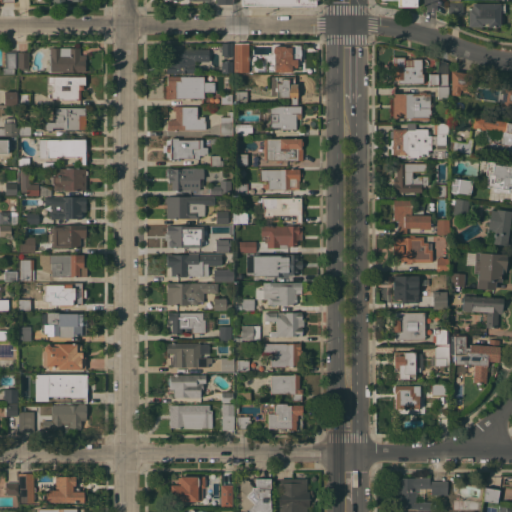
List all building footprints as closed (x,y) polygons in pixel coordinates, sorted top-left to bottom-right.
[(462,1),(462,14),(448,14),(448,1),(462,1)] [(504,3),(504,12),(499,11),(499,26),(487,26),(487,23),(481,23),(481,26),(467,26),(467,9),(472,9),(472,3),(504,3)] [(232,43),(232,57),(223,57),(223,56),(221,56),(221,43),(232,43)] [(248,43),(248,72),(233,72),(233,43),(248,43)] [(274,72),(273,53),(273,52),(272,50),(273,48),(274,47),(274,46),(290,46),(290,45),(300,45),(300,60),(297,59),(297,67),(292,67),(292,70),(291,70),(291,71),(274,72)] [(79,47),(79,55),(85,55),(85,59),(84,59),(85,71),(50,71),(50,69),(48,69),(48,64),(50,64),(50,62),(49,62),(49,55),(50,55),(50,54),(48,54),(48,48),(50,48),(50,47),(79,47)] [(208,61),(195,61),(195,64),(194,64),(194,73),(166,73),(166,63),(168,63),(168,56),(166,56),(166,48),(172,48),(172,49),(181,49),(208,49),(208,61)] [(16,51),(16,69),(14,69),(14,74),(2,74),(2,67),(4,67),(4,51),(16,51)] [(28,51),(28,69),(18,69),(18,52),(28,51)] [(404,57),(404,58),(421,59),(421,73),(423,73),(422,83),(397,83),(397,79),(392,79),(392,56),(404,57)] [(437,85),(428,85),(429,73),(437,73),(439,59),(447,62),(447,86),(437,85)] [(232,61),(232,73),(221,72),(221,61),(232,61)] [(472,74),(470,90),(459,89),(458,95),(450,94),(451,88),(450,88),(450,70),(472,74)] [(179,75),(179,76),(203,76),(203,82),(214,82),(214,91),(203,91),(203,98),(180,98),(170,98),(170,99),(165,99),(165,86),(167,86),(167,75),(179,75)] [(84,76),(84,84),(83,84),(83,89),(80,89),(80,100),(62,100),(62,98),(51,98),(51,91),(47,91),(47,82),(48,82),(48,76),(84,76)] [(294,76),(294,83),(301,83),(301,98),(297,98),(297,104),(290,104),(291,97),(276,97),(276,96),(270,96),(270,76),(294,76)] [(448,86),(448,98),(437,98),(437,85),(447,86),(448,86)] [(511,107),(499,106),(503,85),(511,86),(511,117),(511,112),(511,107)] [(16,91),(16,105),(4,105),(4,91),(16,91)] [(246,91),(246,104),(235,104),(235,91),(246,91)] [(418,92),(424,91),(424,93),(429,93),(430,115),(428,115),(428,119),(408,119),(408,117),(393,117),(392,93),(418,92)] [(18,93),(31,93),(30,102),(29,102),(29,104),(18,104),(18,93)] [(231,94),(231,104),(220,104),(220,94),(231,94)] [(295,129),(279,129),(279,127),(269,127),(269,105),(300,105),(300,119),(295,119),(295,129)] [(196,106),(196,118),(198,118),(198,116),(204,116),(204,120),(205,120),(205,129),(180,130),(167,130),(167,120),(170,120),(175,120),(175,110),(172,110),(172,106),(196,106)] [(85,107),(84,115),(85,115),(85,130),(62,130),(62,128),(52,128),(52,131),(44,131),(44,122),(54,122),(54,121),(52,121),(52,115),(54,115),(54,114),(52,114),(52,109),(54,109),(54,107),(85,107)] [(229,117),(229,115),(227,115),(227,111),(232,111),(232,135),(220,135),(219,117),(229,117)] [(511,122),(511,156),(487,152),(489,139),(492,140),(492,142),(500,143),(502,131),(485,128),(484,129),(471,127),(473,117),(511,122)] [(0,135),(0,127),(3,127),(4,122),(4,118),(13,118),(13,122),(16,122),(16,135),(3,135),(0,135)] [(430,149),(429,149),(429,154),(418,154),(418,156),(398,156),(396,154),(392,154),(392,137),(389,137),(389,130),(392,130),(392,129),(406,129),(406,123),(414,123),(414,128),(427,128),(427,131),(429,131),(429,134),(430,134),(430,142),(430,149)] [(436,133),(433,133),(433,123),(446,123),(447,134),(445,134),(445,143),(436,144),(436,142),(436,133)] [(247,124),(247,135),(235,135),(235,124),(247,124)] [(30,125),(30,135),(18,135),(17,126),(30,125)] [(469,154),(451,151),(453,140),(466,142),(467,137),(472,138),(469,154)] [(178,138),(178,139),(202,140),(202,147),(207,147),(207,153),(204,153),(204,155),(199,155),(199,159),(192,159),(192,158),(177,158),(177,160),(169,160),(169,153),(166,152),(166,145),(169,145),(170,138),(178,138)] [(266,159),(263,159),(263,139),(265,139),(265,138),(300,138),(300,140),(302,140),(302,160),(281,160),(281,162),(275,162),(275,160),(266,160),(266,159)] [(71,139),(86,139),(86,165),(80,165),(80,157),(56,156),(56,158),(39,158),(38,139),(71,139)] [(209,155),(216,155),(216,152),(219,152),(220,166),(209,166),(209,155)] [(247,165),(235,166),(235,154),(246,153),(247,165)] [(29,157),(29,164),(18,165),(18,157),(29,157)] [(498,191),(492,191),(492,187),(485,187),(487,176),(486,176),(485,174),(486,163),(487,162),(488,161),(493,162),(493,164),(497,164),(505,165),(505,164),(511,164),(511,199),(511,192),(501,191),(498,191)] [(425,162),(425,171),(411,171),(411,175),(426,175),(426,185),(424,185),(424,186),(420,186),(420,192),(392,192),(393,177),(395,177),(395,162),(425,162)] [(85,170),(87,171),(87,174),(85,176),(85,190),(71,190),(70,191),(67,191),(64,190),(53,190),(53,183),(52,183),(52,176),(55,176),(55,168),(85,168),(85,170)] [(189,168),(197,168),(198,168),(198,169),(201,169),(201,176),(199,176),(199,181),(192,181),(192,185),(182,185),(182,190),(171,190),(171,182),(168,182),(168,178),(166,178),(166,168),(189,168)] [(238,178),(235,173),(238,168),(243,168),(246,173),(243,177),(238,178)] [(298,168),(298,172),(301,172),(301,175),(298,175),(298,189),(267,189),(267,180),(260,181),(260,169),(298,168)] [(29,169),(29,183),(38,184),(38,195),(22,195),(22,192),(20,192),(20,169),(29,169)] [(472,180),(470,191),(469,191),(469,194),(450,191),(451,178),(472,180)] [(17,182),(16,194),(4,194),(5,182),(17,182)] [(210,192),(210,183),(223,183),(223,192),(210,192)] [(247,195),(235,195),(235,183),(247,183),(247,195)] [(446,184),(446,197),(434,197),(434,184),(446,184)] [(39,195),(39,185),(50,188),(50,195),(39,195)] [(85,196),(85,198),(86,198),(86,203),(85,203),(85,211),(80,211),(82,213),(82,215),(81,217),(81,218),(53,219),(53,218),(51,218),(50,211),(47,211),(47,204),(51,204),(53,204),(53,196),(85,196)] [(214,196),(214,204),(204,204),(204,215),(198,215),(198,218),(166,218),(166,203),(164,202),(164,199),(166,197),(166,196),(214,196)] [(301,197),(302,223),(295,223),(295,214),(272,215),(272,216),(263,216),(263,207),(261,207),(261,197),(301,197)] [(0,211),(9,211),(10,198),(17,198),(16,224),(10,224),(10,223),(0,223),(0,211)] [(454,198),(468,200),(466,216),(452,214),(454,198)] [(410,199),(410,209),(422,209),(422,214),(429,215),(429,228),(418,228),(418,227),(406,227),(406,233),(397,233),(397,220),(392,220),(392,199),(410,199)] [(511,220),(509,220),(507,236),(511,237),(510,245),(484,241),(490,210),(495,210),(495,209),(510,211),(510,212),(511,212),(511,220)] [(247,223),(233,223),(233,211),(247,211),(247,223)] [(38,212),(38,223),(25,223),(26,212),(38,212)] [(225,222),(213,223),(213,212),(225,212),(225,222)] [(448,219),(449,234),(436,234),(436,219),(448,219)] [(0,224),(10,224),(10,236),(0,236),(0,224)] [(86,247),(52,248),(52,245),(48,245),(48,240),(48,232),(52,232),(52,225),(85,225),(86,247)] [(197,234),(199,234),(199,241),(197,241),(197,247),(186,247),(183,248),(178,248),(176,247),(170,247),(169,246),(167,244),(167,242),(168,240),(170,238),(169,238),(169,234),(166,234),(166,226),(197,225),(197,234)] [(301,225),(301,239),(297,239),(297,246),(287,246),(287,248),(278,248),(278,247),(266,247),(266,240),(268,240),(268,236),(260,236),(260,225),(301,225)] [(410,262),(410,263),(406,263),(406,262),(392,261),(392,236),(409,237),(409,235),(413,235),(413,237),(423,237),(423,242),(427,242),(431,242),(431,249),(432,249),(432,262),(410,262)] [(33,237),(33,252),(18,252),(18,237),(33,237)] [(225,251),(213,252),(213,241),(225,241),(225,251)] [(255,252),(243,252),(243,251),(236,251),(236,241),(243,241),(255,241),(255,252)] [(500,273),(500,278),(501,278),(500,281),(494,281),(494,289),(476,287),(477,270),(473,270),(474,260),(478,260),(478,252),(506,254),(506,256),(507,258),(506,263),(505,265),(505,272),(501,272),(501,273),(500,273)] [(220,264),(207,265),(207,275),(186,276),(184,277),(180,277),(179,276),(170,275),(170,266),(166,266),(166,254),(220,253),(220,264)] [(83,254),(83,267),(86,267),(86,276),(51,276),(51,273),(42,270),(42,266),(39,264),(39,254),(83,254)] [(298,254),(298,260),(301,260),(301,268),(298,268),(298,274),(288,275),(288,276),(274,276),(274,275),(253,275),(252,255),(298,254)] [(439,258),(439,256),(442,256),(442,258),(446,258),(446,271),(436,271),(436,258),(439,258)] [(33,259),(33,269),(32,269),(32,280),(19,280),(19,259),(33,259)] [(226,269),(226,267),(230,267),(230,269),(233,269),(233,281),(213,280),(213,269),(226,269)] [(16,270),(16,281),(4,281),(4,270),(16,270)] [(463,285),(459,285),(459,290),(450,289),(451,273),(464,273),(463,285)] [(417,275),(418,302),(401,303),(401,299),(393,299),(392,276),(417,275)] [(81,282),(81,289),(85,289),(85,297),(81,297),(81,304),(73,304),(73,305),(65,305),(55,305),(55,303),(47,303),(47,291),(40,291),(40,282),(81,282)] [(206,282),(206,284),(207,284),(207,290),(206,290),(206,297),(204,297),(204,299),(200,299),(200,303),(197,303),(197,304),(186,304),(185,305),(183,305),(181,305),(180,304),(166,304),(166,282),(206,282)] [(263,299),(262,298),(262,282),(301,282),(301,294),(295,294),(295,295),(296,295),(296,302),(296,304),(268,304),(263,304),(263,299)] [(502,297),(501,313),(497,313),(496,328),(485,327),(486,311),(461,310),(462,295),(502,297)] [(447,296),(447,308),(432,308),(432,296),(447,296)] [(0,298),(8,298),(8,310),(0,310),(0,298)] [(225,298),(225,304),(231,304),(231,308),(225,309),(213,309),(213,298),(225,298)] [(241,309),(241,298),(254,298),(254,309),(241,309)] [(30,299),(30,310),(18,310),(18,299),(30,299)] [(58,312),(58,313),(77,313),(77,314),(81,314),(81,318),(86,318),(86,324),(81,324),(81,325),(81,335),(72,335),(72,336),(58,336),(58,335),(46,335),(46,332),(43,332),(43,324),(47,324),(47,322),(46,322),(46,312),(58,312)] [(202,312),(202,318),(204,319),(205,332),(191,332),(191,328),(181,328),(181,333),(171,333),(171,323),(166,323),(166,319),(167,319),(167,312),(202,312)] [(301,312),(301,313),(302,313),(302,318),(301,318),(301,319),(303,319),(303,326),(301,326),(301,328),(303,328),(303,334),(301,334),(301,336),(270,336),(270,331),(276,331),(276,321),(266,321),(266,323),(264,323),(264,312),(301,312)] [(423,312),(423,339),(395,339),(395,332),(392,332),(392,319),(393,319),(393,312),(423,312)] [(231,340),(218,340),(218,326),(231,325),(231,340)] [(241,337),(241,325),(253,325),(259,325),(259,339),(253,339),(241,339),(241,340),(234,340),(234,337),(241,337)] [(31,326),(31,340),(19,340),(19,326),(31,326)] [(434,333),(433,333),(433,328),(448,328),(448,345),(434,345),(434,333)] [(0,330),(8,330),(8,340),(0,340),(0,330)] [(453,336),(464,335),(464,347),(469,347),(469,344),(488,345),(488,339),(499,340),(498,346),(499,346),(498,362),(487,361),(485,382),(472,381),(474,364),(454,364),(453,336)] [(299,342),(300,354),(298,354),(298,366),(270,367),(269,359),(274,358),(274,352),(262,352),(262,343),(299,342)] [(80,352),(82,352),(83,353),(83,354),(84,355),(83,356),(85,357),(85,369),(47,369),(47,366),(44,366),(42,364),(42,351),(43,351),(43,346),(45,345),(49,344),(48,343),(80,343),(80,345),(80,352)] [(200,343),(200,354),(201,354),(201,357),(211,357),(211,363),(207,363),(207,367),(175,367),(175,357),(173,357),(173,352),(166,352),(166,350),(165,349),(165,346),(166,345),(167,343),(200,343)] [(448,345),(448,365),(434,365),(434,345),(448,345)] [(393,351),(414,351),(414,379),(398,379),(398,371),(393,371),(393,351)] [(233,371),(220,371),(220,357),(233,357),(233,371)] [(248,359),(248,371),(236,371),(236,359),(248,359)] [(34,374),(86,374),(86,402),(79,402),(79,397),(69,397),(69,402),(34,402),(34,374)] [(205,374),(205,382),(202,382),(202,390),(200,390),(200,397),(173,397),(173,390),(169,390),(169,374),(205,374)] [(298,388),(301,388),(301,393),(269,393),(270,374),(298,374),(298,388)] [(445,383),(445,395),(431,395),(431,383),(445,383)] [(418,385),(418,391),(422,391),(422,396),(418,396),(418,408),(394,408),(394,393),(394,385),(418,385)] [(3,402),(3,388),(17,388),(17,402),(3,402)] [(232,392),(232,402),(221,402),(221,391),(232,392)] [(249,391),(249,402),(237,402),(237,391),(249,391)] [(17,415),(5,415),(5,403),(17,403),(17,415)] [(232,403),(233,415),(233,429),(221,429),(221,415),(222,415),(222,403),(232,403)] [(286,403),(286,404),(301,404),(301,430),(287,430),(287,428),(267,428),(267,403),(286,403)] [(86,404),(86,420),(80,420),(80,429),(42,429),(42,420),(48,420),(48,413),(51,413),(51,404),(86,404)] [(209,405),(208,408),(211,408),(211,427),(169,427),(169,419),(169,404),(209,405)] [(33,411),(33,431),(18,431),(19,411),(33,411)] [(249,416),(249,428),(236,428),(236,416),(249,416)] [(20,504),(20,488),(19,488),(19,473),(33,473),(33,504),(20,504)] [(197,487),(196,474),(207,474),(206,487),(197,487)] [(74,476),(74,479),(76,479),(76,482),(75,482),(75,487),(78,487),(78,491),(83,491),(83,502),(40,502),(40,491),(54,491),(55,476),(74,476)] [(196,501),(170,501),(170,485),(177,484),(177,477),(196,477),(196,501)] [(270,478),(270,507),(271,507),(271,511),(250,511),(248,510),(246,511),(240,511),(236,508),(236,505),(236,486),(236,484),(241,479),(243,479),(245,481),(246,480),(248,482),(252,477),(255,478),(270,478)] [(430,477),(430,481),(447,481),(447,494),(430,494),(430,488),(423,488),(423,501),(429,501),(429,510),(417,510),(417,509),(396,509),(396,477),(430,477)] [(306,478),(306,491),(308,491),(308,506),(306,506),(306,511),(279,511),(279,506),(278,506),(278,482),(279,482),(279,478),(306,478)] [(17,482),(18,494),(5,495),(5,483),(17,482)] [(231,503),(221,503),(221,486),(231,486),(231,503)] [(484,487),(498,489),(497,502),(483,500),(484,487)] [(464,502),(465,501),(468,500),(469,502),(476,502),(476,510),(460,510),(460,502),(464,502)]
